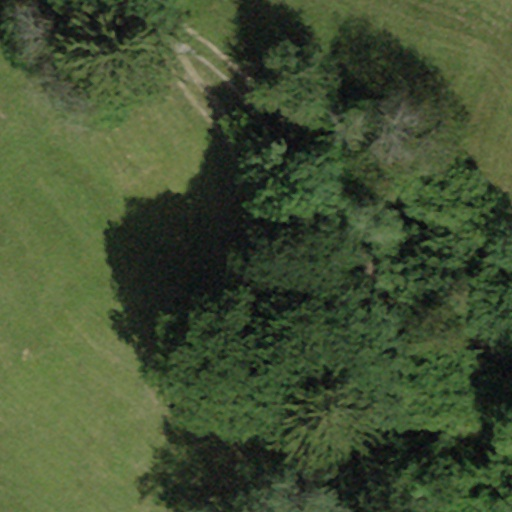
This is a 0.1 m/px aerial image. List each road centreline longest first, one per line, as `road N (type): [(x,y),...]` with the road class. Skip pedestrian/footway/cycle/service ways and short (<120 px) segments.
road 1 (track): [(511,367),(327,234),(216,118),(155,21),(152,0)]
road 2 (track): [(155,21),(432,243),(511,292)]
